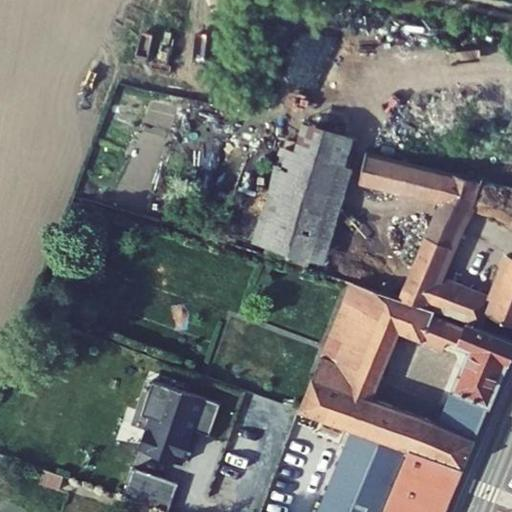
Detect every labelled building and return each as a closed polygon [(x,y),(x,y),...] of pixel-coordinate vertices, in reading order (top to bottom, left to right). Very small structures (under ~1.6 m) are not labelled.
[(86,175),(116,184),(134,126),(141,128),(152,91),(115,80),(86,175)] [(356,134),(288,111),(245,234),(313,258),(356,134)] [(371,150),(364,177),(441,195),(468,201),(476,174),(371,150)] [(476,174),(468,201),(497,207),(506,181),(476,174)] [(511,182),(506,181),(497,207),(511,210),(511,182)] [(441,195),(436,214),(462,220),(468,201),(441,195)] [(436,214),(411,296),(439,306),(471,317),(483,322),(488,310),(511,318),(511,272),(503,295),(445,277),(462,220),(436,214)] [(380,309),(358,366),(386,377),(404,328),(447,347),(452,337),(473,346),(449,403),(486,419),(511,354),(511,334),(483,322),(471,317),(467,325),(436,314),(439,306),(411,296),(358,278),(350,297),(380,309)] [(350,297),(320,373),(378,396),(386,377),(358,366),(380,309),(350,297)] [(306,408),(355,426),(467,467),(477,441),(441,426),(419,417),(421,412),(378,396),(320,373),(306,408)] [(215,402),(148,377),(136,409),(145,412),(133,446),(176,461),(188,428),(203,434),(215,402)] [(449,403),(441,426),(477,441),(486,419),(449,403)] [(355,426),(323,511),(448,511),(467,467),(355,426)] [(128,466),(118,495),(161,511),(172,482),(128,466)]
